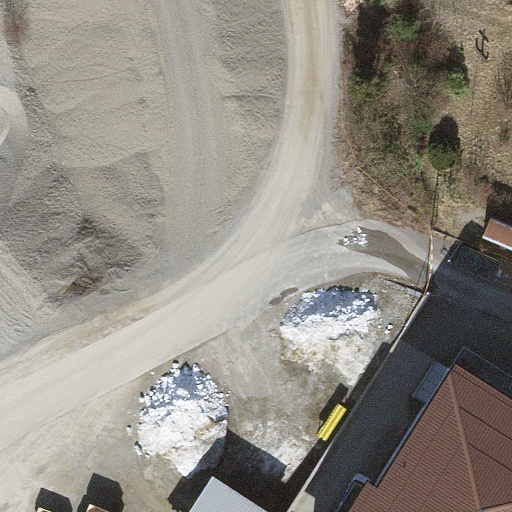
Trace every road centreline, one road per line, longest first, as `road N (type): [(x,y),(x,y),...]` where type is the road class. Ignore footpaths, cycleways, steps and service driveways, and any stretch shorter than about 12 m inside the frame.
road 1 (track): [(293,0),(318,168),(269,324),(0,460)]
road 2 (track): [(0,307),(53,432)]
